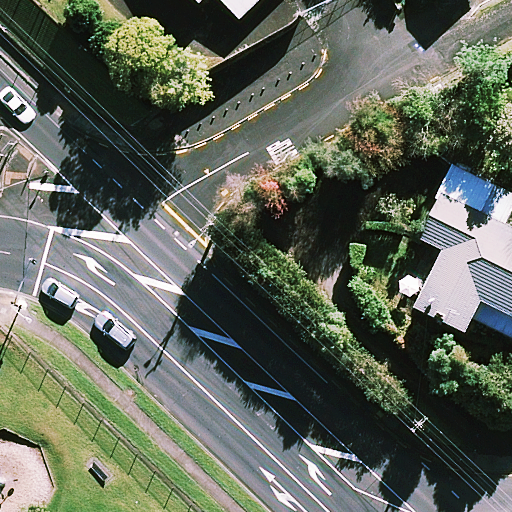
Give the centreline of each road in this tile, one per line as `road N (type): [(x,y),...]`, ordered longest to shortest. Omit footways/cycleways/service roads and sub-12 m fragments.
road 1 (residential): [(119,253),(160,201),(511,14)]
road 2 (secondary): [(402,511),(119,253)]
road 3 (secondary): [(0,104),(119,253)]
road 4 (secondary): [(119,253),(46,256),(0,242)]
